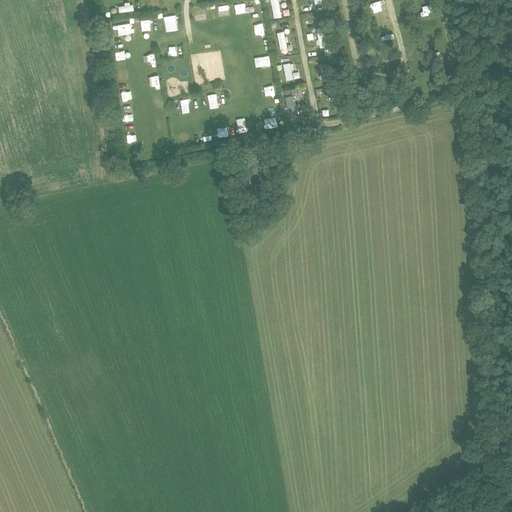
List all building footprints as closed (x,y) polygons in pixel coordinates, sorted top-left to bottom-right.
[(273,0),(276,20),(284,19),(281,0),(273,0)] [(237,3),(239,15),(249,14),(247,1),(237,3)] [(229,5),(220,6),(223,22),(232,21),(229,5)] [(196,10),(198,21),(207,20),(205,9),(196,10)] [(378,22),(390,20),(388,13),(377,16),(378,22)] [(165,17),(168,29),(177,27),(174,15),(165,17)] [(255,22),(256,34),(266,34),(265,21),(255,22)] [(125,36),(136,33),(133,22),(122,24),(125,36)] [(328,29),(321,30),(322,51),(329,50),(328,29)] [(180,56),(179,48),(172,48),(172,57),(180,56)] [(262,57),(262,70),(274,70),(274,56),(262,57)] [(292,63),(285,65),(290,83),(297,81),(292,63)] [(276,82),(265,84),(268,99),(279,97),(276,82)] [(125,116),(134,115),(134,106),(124,106),(125,116)] [(272,117),(282,116),(281,107),(271,109),(272,117)] [(157,127),(167,125),(165,116),(155,118),(157,127)]
